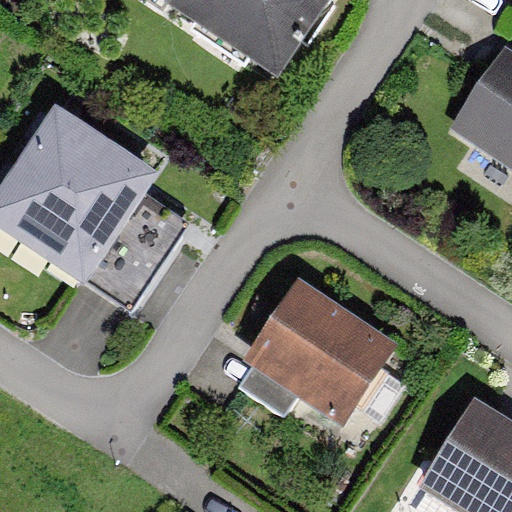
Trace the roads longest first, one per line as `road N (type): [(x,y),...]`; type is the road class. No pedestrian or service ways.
road 1 (residential): [(284,200),(137,419),(80,412),(0,357)]
road 2 (residential): [(511,336),(284,200)]
road 3 (residential): [(402,0),(390,49),(284,200)]
